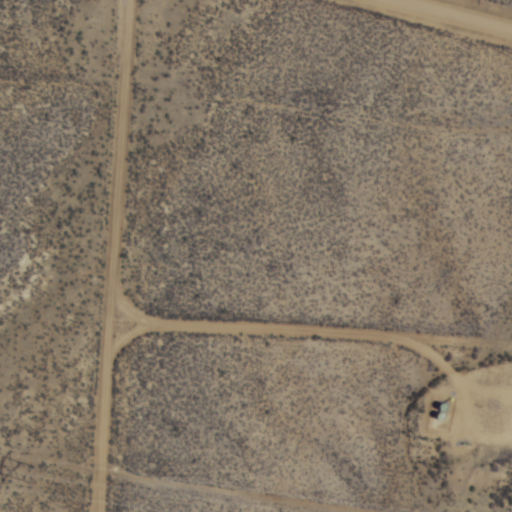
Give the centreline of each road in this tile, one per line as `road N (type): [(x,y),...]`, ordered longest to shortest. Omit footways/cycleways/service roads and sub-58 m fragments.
road 1 (residential): [(91,511),(108,321),(108,0)]
road 2 (residential): [(108,321),(224,321),(511,353)]
